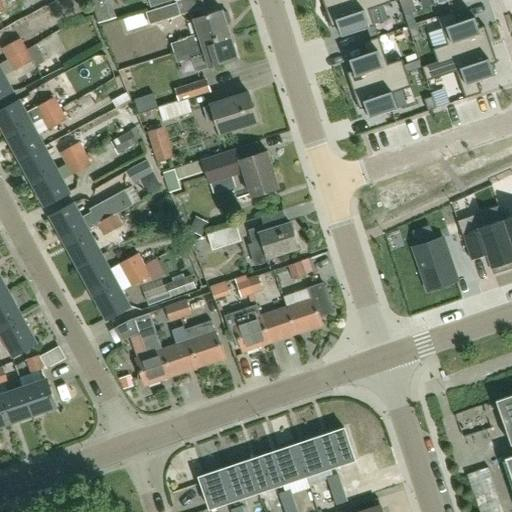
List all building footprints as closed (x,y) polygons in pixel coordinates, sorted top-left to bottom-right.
[(92,0),(100,22),(114,17),(108,0),(92,0)] [(321,0),(325,9),(349,0),(321,0)] [(349,0),(325,9),(332,29),(338,27),(342,36),(375,25),(369,9),(391,2),(390,0),(349,0)] [(151,25),(182,15),(178,3),(147,12),(147,11),(128,17),(132,30),(151,25)] [(188,39),(173,44),(176,53),(231,35),(229,28),(231,24),(228,14),(224,12),(224,10),(196,19),(200,34),(188,38),(188,39)] [(433,48),(437,61),(491,43),(485,26),(478,28),(475,17),(458,23),(454,11),(437,17),(447,44),(433,48)] [(408,27),(416,24),(412,13),(404,15),(408,27)] [(420,36),(416,24),(408,27),(412,38),(420,36)] [(179,61),(191,57),(196,73),(239,59),(231,35),(176,53),(179,61)] [(353,70),(347,73),(353,91),(407,73),(404,65),(402,59),(388,64),(379,37),(363,42),(367,54),(350,59),(353,70)] [(21,38),(2,48),(9,60),(28,50),(21,38)] [(491,43),(437,61),(422,67),(427,81),(456,71),(465,98),(481,93),(477,82),(494,76),(491,65),(497,63),(491,43)] [(28,50),(9,60),(14,71),(34,61),(28,50)] [(419,60),(404,65),(407,73),(422,68),(419,60)] [(52,80),(74,70),(70,63),(49,73),(52,80)] [(0,68),(0,98),(13,92),(0,68)] [(407,73),(353,91),(359,110),(366,107),(370,118),(398,109),(393,93),(411,86),(407,73)] [(206,79),(183,87),(187,99),(188,99),(210,92),(206,79)] [(436,108),(450,103),(445,88),(431,93),(436,108)] [(217,120),(221,134),(259,122),(250,93),(212,105),(212,106),(205,108),(209,122),(217,120)] [(349,95),(332,102),(336,111),(353,104),(349,95)] [(0,112),(0,122),(9,138),(33,125),(42,120),(62,109),(55,97),(36,108),(27,113),(21,102),(0,112)] [(428,111),(436,109),(432,97),(424,100),(428,111)] [(192,113),(188,99),(187,99),(159,107),(163,122),(192,113)] [(77,117),(93,112),(90,102),(74,107),(77,117)] [(68,119),(66,116),(62,109),(42,120),(48,130),(68,119)] [(33,125),(9,138),(21,160),(45,147),(39,135),(33,125)] [(146,132),(150,143),(156,163),(174,157),(164,126),(146,132)] [(404,197),(511,162),(511,140),(397,177),(404,197)] [(60,153),(67,164),(86,154),(80,142),(60,153)] [(45,147),(21,160),(33,183),(58,169),(45,147)] [(209,183),(245,172),(253,198),(281,189),(269,152),(241,161),(241,160),(236,162),(233,150),(163,173),(169,193),(181,189),(178,181),(206,172),(209,183)] [(86,154),(67,164),(73,175),(92,164),(86,154)] [(144,179),(154,173),(147,160),(127,170),(134,183),(144,179)] [(58,169),(33,183),(46,206),(70,192),(58,169)] [(82,219),(74,204),(51,217),(65,243),(89,230),(89,231),(98,225),(124,211),(134,206),(126,190),(90,210),(92,213),(82,219)] [(117,215),(98,225),(104,236),(123,225),(122,223),(117,215)] [(475,215),(458,221),(471,260),(472,260),(488,254),(494,274),(511,267),(511,264),(511,262),(511,261),(511,244),(504,220),(480,228),(475,215)] [(202,237),(208,223),(196,217),(189,231),(202,237)] [(269,259),(299,249),(291,224),(266,233),(264,226),(249,231),(253,244),(263,241),(269,259)] [(242,241),(237,225),(208,234),(213,250),(242,241)] [(102,256),(89,231),(89,230),(65,243),(79,268),(102,256)] [(442,239),(414,248),(428,290),(457,280),(442,239)] [(102,256),(79,268),(93,294),(144,266),(138,254),(120,264),(110,269),(102,256)] [(336,258),(321,261),(326,281),(341,278),(336,258)] [(162,278),(172,273),(165,260),(155,266),(162,278)] [(302,261),(289,266),(294,279),(306,275),(302,261)] [(144,266),(93,294),(107,320),(130,307),(122,292),(150,276),(144,266)] [(0,275),(0,296),(9,292),(0,275)] [(249,278),(254,294),(264,290),(258,275),(249,278)] [(191,276),(167,284),(172,298),(197,289),(191,276)] [(242,298),(254,294),(249,278),(237,283),(242,298)] [(314,299),(288,308),(297,335),(323,326),(320,317),(335,312),(326,284),(311,289),(314,299)] [(221,290),(208,296),(216,314),(229,308),(221,290)] [(9,292),(0,296),(0,329),(23,317),(9,292)] [(187,300),(177,303),(182,318),(192,315),(187,300)] [(182,318),(177,303),(165,307),(170,322),(182,318)] [(244,352),(271,343),(262,316),(261,317),(257,305),(224,316),(234,346),(241,344),(244,352)] [(297,335),(288,308),(262,316),(271,343),(297,335)] [(146,385),(172,376),(163,350),(151,313),(136,318),(121,325),(114,329),(121,341),(139,331),(147,355),(137,359),(146,385)] [(23,317),(0,329),(0,330),(14,356),(37,343),(23,317)] [(185,329),(189,341),(198,368),(225,359),(216,332),(212,320),(185,329)] [(172,376),(198,368),(189,341),(163,350),(172,376)] [(39,356),(27,360),(31,373),(44,369),(39,356)] [(3,367),(0,367),(0,385),(8,383),(3,367)] [(57,406),(47,380),(24,388),(33,415),(57,406)] [(10,423),(33,415),(24,388),(1,396),(10,423)] [(511,394),(497,400),(511,444),(511,456),(506,458),(511,477),(511,394)] [(0,426),(10,423),(1,396),(0,396),(0,426)] [(320,437),(331,469),(355,460),(345,428),(320,437)] [(331,469),(320,437),(296,445),(307,477),(310,485),(328,479),(327,478),(333,476),(331,469)] [(307,477),(296,445),(272,453),(283,485),(307,477)] [(283,485),(272,453),(248,461),(259,493),(283,485)] [(259,493),(248,461),(224,469),(235,501),(259,493)] [(235,501),(224,469),(200,478),(210,509),(235,501)] [(480,475),(489,511),(507,507),(499,471),(480,475)] [(348,501),(339,474),(333,476),(327,478),(328,479),(336,505),(348,501)] [(298,511),(291,490),(279,494),(284,511),(298,511)]
